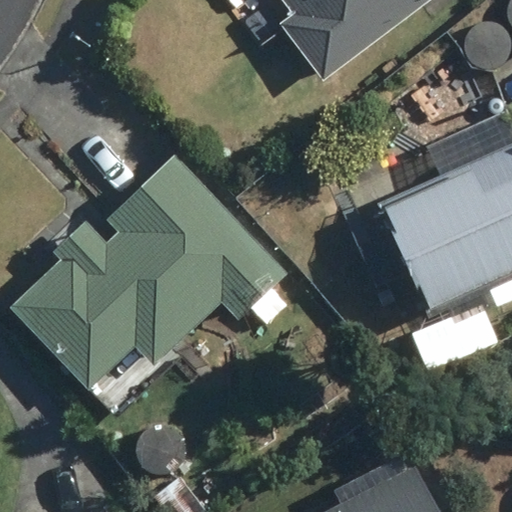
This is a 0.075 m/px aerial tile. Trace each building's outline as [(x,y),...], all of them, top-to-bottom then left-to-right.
[(276,0),(286,13),(272,23),(315,80),(421,0),(276,0)] [(511,140),(368,206),(419,318),(511,275),(511,140)] [(51,259),(0,306),(0,308),(79,392),(126,348),(145,368),(214,303),(231,321),(281,274),(168,155),(101,218),(113,231),(98,244),(75,220),(42,251),(51,259)] [(446,323),(459,352),(489,338),(476,310),(446,323)] [(337,499),(311,511),(438,511),(412,461),(402,466),(396,454),(331,487),(337,499)] [(174,477),(145,499),(154,511),(177,511),(192,501),(174,477)]
